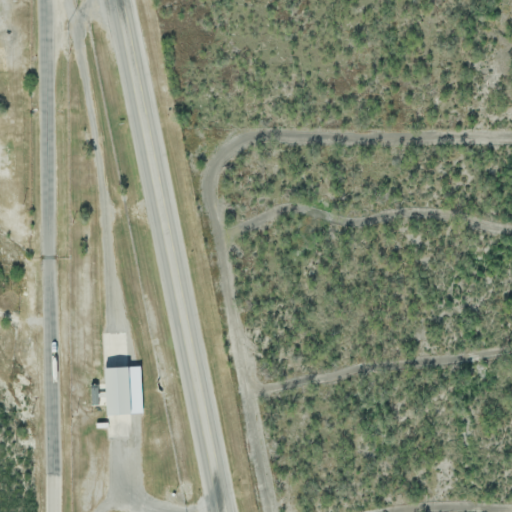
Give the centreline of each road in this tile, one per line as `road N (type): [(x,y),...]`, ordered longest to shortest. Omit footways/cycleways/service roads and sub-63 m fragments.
road 1 (primary): [(220,511),(119,0)]
road 2 (tertiary): [(52,511),(47,0)]
